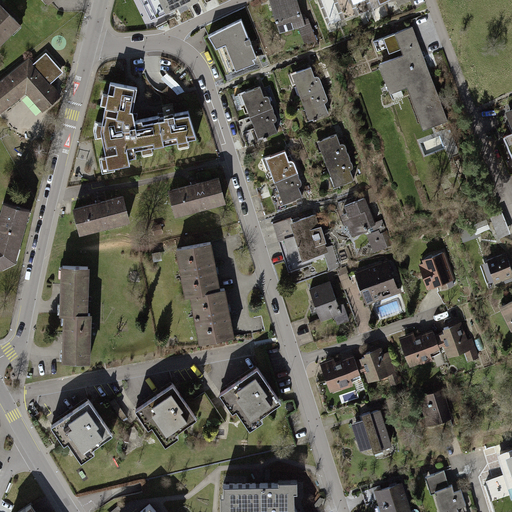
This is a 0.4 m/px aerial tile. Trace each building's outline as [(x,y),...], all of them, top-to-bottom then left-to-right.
[(145,0),(154,18),(172,10),(186,3),(188,6),(198,1),(197,0),(145,0)] [(297,0),(270,0),(281,33),(306,25),(297,0)] [(409,0),(323,0),(331,21),(386,0),(396,0),(398,5),(409,0)] [(6,8),(0,13),(0,53),(26,30),(6,8)] [(241,18),(206,35),(215,48),(216,47),(228,75),(255,62),(253,58),(257,56),(241,18)] [(412,27),(398,32),(404,47),(406,54),(382,63),(393,92),(409,85),(425,128),(447,120),(412,27)] [(404,47),(398,32),(374,41),(378,51),(388,47),(390,52),(404,47)] [(29,60),(0,82),(0,110),(0,111),(21,95),(18,91),(23,86),(43,109),(45,109),(61,95),(50,84),(60,75),(56,71),(60,67),(46,52),(33,64),(29,60)] [(297,85),(301,96),(324,88),(320,78),(320,77),(319,76),(318,76),(317,76),(315,76),(311,66),(298,72),(302,83),(297,85)] [(169,73),(164,78),(181,95),(186,89),(169,73)] [(125,86),(111,82),(101,129),(109,167),(130,163),(129,157),(137,156),(135,149),(197,137),(189,111),(168,115),(159,117),(159,116),(136,120),(137,118),(134,117),(133,110),(137,87),(125,86)] [(246,103),(251,116),(273,108),(270,98),(269,97),(268,96),(267,96),(266,96),(264,96),(261,86),(236,96),(239,105),(246,103)] [(324,88),(301,96),(306,107),(310,106),(314,117),(328,112),(324,102),(326,101),(327,100),(328,100),(328,98),(328,97),(324,88)] [(273,108),(251,116),(255,127),(260,126),(264,137),(278,132),(274,122),(276,121),(276,120),(277,120),(277,119),(277,117),(273,108)] [(324,152),(328,164),(350,155),(346,145),(346,144),(345,144),(344,143),(343,143),(341,144),(337,134),(324,139),(328,151),(324,152)] [(271,168),(276,180),(298,172),(294,162),(294,161),(293,160),(292,160),(291,160),(289,161),(285,151),(263,159),(267,170),(271,168)] [(350,155),(328,164),(332,175),(336,173),(341,185),(354,179),(351,170),(353,169),(353,168),(354,167),(354,166),(354,165),(350,155)] [(298,172),(276,180),(280,192),(284,190),(289,201),(302,196),(299,186),(301,185),(302,184),(302,183),(302,182),(298,172)] [(177,220),(228,206),(220,177),(170,191),(177,220)] [(364,196),(344,203),(353,232),(373,225),(364,196)] [(126,198),(75,208),(81,237),(132,227),(126,198)] [(8,204),(0,234),(0,249),(19,263),(34,211),(8,204)] [(292,222),(291,217),(278,221),(294,270),(311,264),(308,256),(327,251),(315,215),(292,222)] [(501,239),(511,234),(511,232),(506,217),(494,222),(501,239)] [(220,289),(211,241),(178,248),(187,295),(192,294),(220,289)] [(0,272),(19,263),(0,249),(0,272)] [(454,283),(443,252),(431,256),(433,260),(421,265),(429,286),(447,280),(449,285),(454,283)] [(511,268),(507,253),(488,260),(496,281),(511,275),(511,268)] [(387,261),(356,273),(368,303),(399,291),(387,261)] [(95,270),(66,270),(67,318),(70,318),(71,365),(97,365),(96,318),(95,318),(95,270)] [(330,282),(311,289),(323,320),(341,313),(345,322),(349,320),(343,304),(339,306),(330,282)] [(234,336),(225,288),(220,289),(192,294),(201,343),(234,336)] [(511,301),(503,306),(511,322),(511,301)] [(447,332),(442,334),(443,339),(437,341),(439,346),(445,344),(449,356),(469,349),(460,323),(445,328),(447,332)] [(434,332),(402,343),(408,362),(419,358),(420,362),(441,354),(439,346),(437,341),(434,332)] [(367,357),(362,358),(364,363),(357,365),(359,371),(366,368),(370,380),(395,372),(393,366),(388,368),(381,347),(366,353),(367,357)] [(354,356),(322,368),(329,387),(340,383),(341,386),(362,379),(359,371),(357,365),(354,356)] [(259,366),(221,391),(228,402),(232,399),(248,423),(269,409),(266,405),(279,397),(259,366)] [(174,383),(136,408),(143,418),(147,416),(163,439),(184,426),(181,422),(194,413),(174,383)] [(442,390),(421,396),(430,424),(451,418),(442,390)] [(89,399),(51,424),(59,435),(63,432),(79,456),(99,443),(96,439),(109,430),(89,399)] [(379,410),(362,415),(364,420),(354,422),(362,450),(372,446),(374,451),(390,446),(379,410)] [(511,448),(501,451),(511,489),(511,448)] [(441,469),(425,474),(431,493),(435,491),(441,511),(464,511),(463,506),(466,504),(461,488),(454,490),(452,483),(446,485),(441,469)] [(301,511),(300,511),(298,511),(295,504),(295,491),(298,491),(298,480),(280,480),(280,484),(259,484),(224,485),(225,495),(222,495),(222,511),(301,511)] [(402,483),(379,491),(383,504),(379,505),(380,511),(406,511),(411,511),(402,483)]
